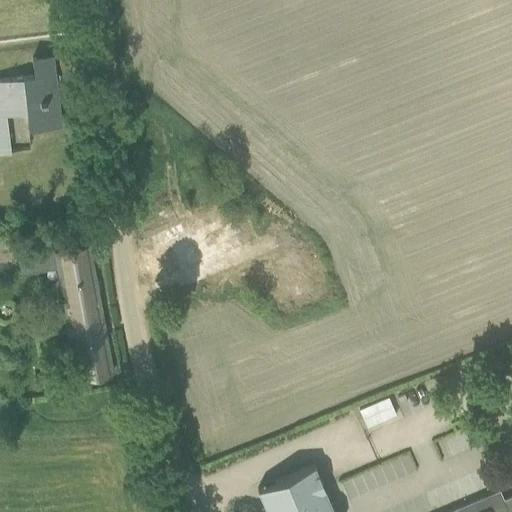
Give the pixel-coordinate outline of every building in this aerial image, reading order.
[(43,74),(23,76),(0,78),(0,152),(13,151),(9,114),(29,112),(31,129),(60,125),(57,97),(44,99),(43,89),(45,89),(43,74)] [(155,247),(141,253),(154,283),(172,275),(232,249),(220,221),(191,234),(185,221),(150,236),(155,247)] [(54,250),(36,253),(39,270),(57,267),(68,325),(63,326),(64,333),(69,332),(77,377),(93,374),(112,370),(104,326),(89,243),(69,247),(54,250)] [(276,320),(319,296),(297,253),(253,275),(276,320)] [(17,407),(16,400),(4,401),(4,408),(17,407)] [(373,402),(359,408),(366,426),(381,420),(373,402)] [(511,511),(511,496),(504,500),(499,490),(447,511),(334,511),(314,464),(274,481),(275,482),(283,499),(268,506),(266,501),(263,503),(266,511),(511,511)]
